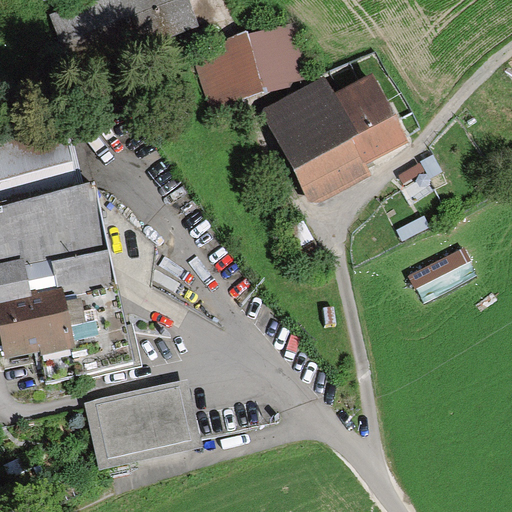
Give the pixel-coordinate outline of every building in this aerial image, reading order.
[(179,0),(90,0),(53,13),(72,69),(189,28),(179,0)] [(192,57),(211,114),(309,81),(290,24),(192,57)] [(325,84),(262,117),(309,206),(365,177),(360,168),(405,144),(373,83),(335,103),(325,84)] [(132,352),(95,182),(78,186),(63,125),(0,142),(0,327),(6,357),(40,350),(46,383),(134,363),(132,352)] [(432,154),(392,175),(399,187),(421,175),(428,189),(445,180),(432,154)] [(186,380),(88,402),(103,467),(200,446),(186,380)]
